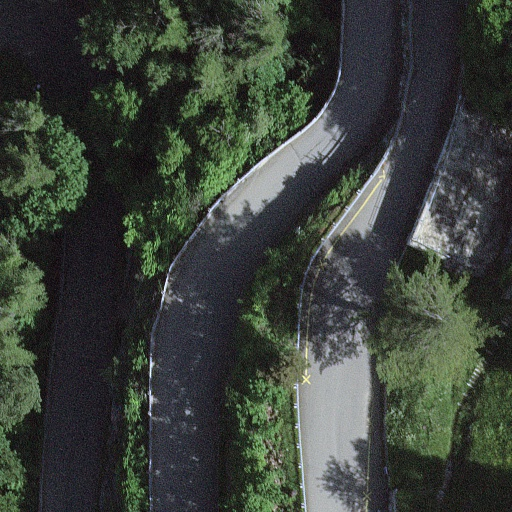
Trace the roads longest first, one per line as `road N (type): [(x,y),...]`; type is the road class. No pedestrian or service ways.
road 1 (unclassified): [(190,511),(184,406),(202,311),(244,226),(366,98),(377,44),(370,0)]
road 2 (unclassified): [(23,0),(63,37),(87,165),(69,511)]
road 3 (unclassified): [(438,0),(429,104),(346,307),(333,438),(336,511)]
